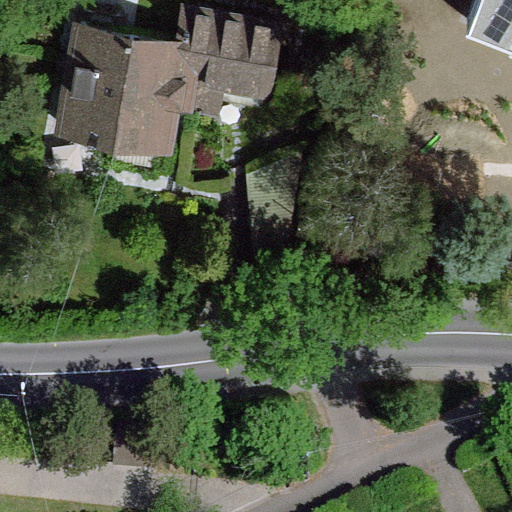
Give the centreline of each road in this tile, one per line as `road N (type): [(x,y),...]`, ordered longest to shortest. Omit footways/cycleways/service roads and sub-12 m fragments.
road 1 (tertiary): [(332,345),(109,374),(0,375)]
road 2 (tertiary): [(511,339),(332,345)]
road 3 (unknown): [(240,196),(251,357)]
road 4 (residential): [(511,398),(369,472)]
road 5 (residential): [(369,472),(332,345)]
